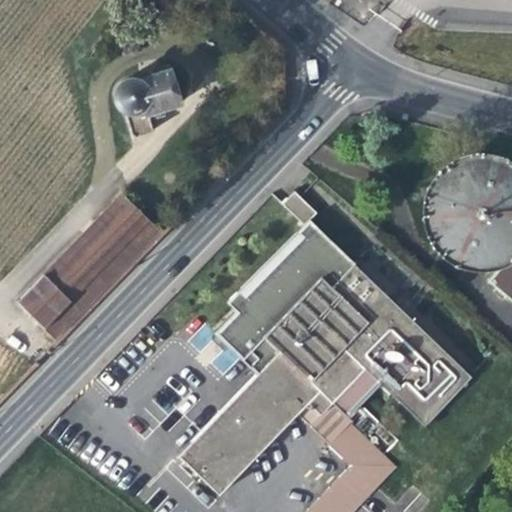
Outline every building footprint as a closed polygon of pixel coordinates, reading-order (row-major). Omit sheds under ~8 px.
[(178,103),(169,70),(135,80),(131,79),(126,79),(121,81),(118,83),(115,86),(113,91),(113,97),(114,102),(118,106),(123,109),(132,137),(154,130),(150,118),(161,114),(159,109),(178,103)] [(401,172),(397,201),(405,223),(417,238),(434,248),(461,255),(490,245),(511,219),(511,216),(511,175),(507,161),(484,141),(452,137),(422,149),(401,172)] [(293,191),(282,204),(305,224),(316,211),(293,191)] [(121,193),(116,198),(15,302),(58,343),(163,234),(121,193)] [(181,453),(222,494),(298,416),(322,391),(352,417),(382,386),(426,423),(474,375),(311,220),(305,225),(229,295),(239,309),(217,329),(260,376),(181,453)] [(511,248),(485,280),(511,301),(511,300),(511,248)] [(207,363),(226,347),(206,323),(187,339),(207,363)] [(298,416),(350,465),(304,511),(355,511),(381,486),(402,464),(322,391),(298,416)]
